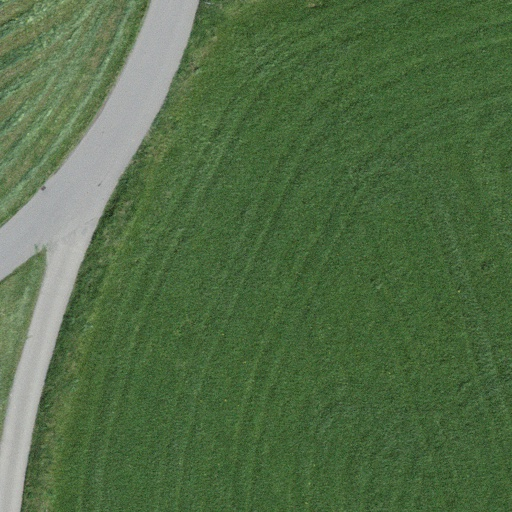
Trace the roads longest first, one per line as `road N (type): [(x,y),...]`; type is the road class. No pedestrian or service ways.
road 1 (unclassified): [(7,511),(19,426),(69,260),(75,190)]
road 2 (unclassified): [(75,190),(158,61),(180,0)]
